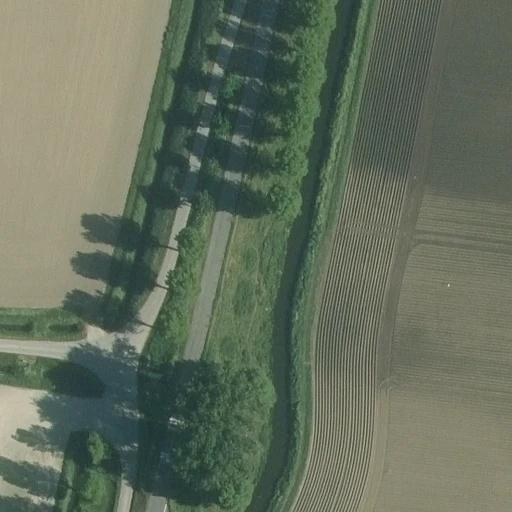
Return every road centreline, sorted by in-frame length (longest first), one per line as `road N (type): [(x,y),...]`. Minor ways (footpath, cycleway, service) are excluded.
road 1 (unclassified): [(149,511),(230,193),(269,0)]
road 2 (unclassified): [(241,0),(166,272),(124,359)]
road 3 (unclassified): [(124,359),(130,460),(123,511)]
road 4 (unclassified): [(124,359),(0,347)]
